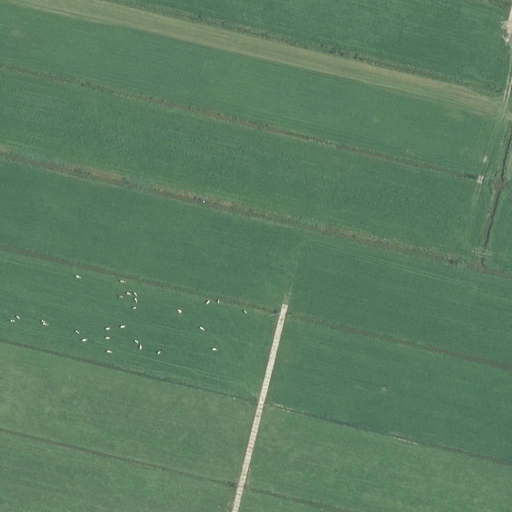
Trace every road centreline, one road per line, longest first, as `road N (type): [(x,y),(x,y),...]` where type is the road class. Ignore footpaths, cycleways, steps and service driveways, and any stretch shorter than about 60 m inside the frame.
road 1 (track): [(459,272),(509,88),(511,14)]
road 2 (track): [(285,305),(234,511)]
road 3 (track): [(285,305),(459,272)]
